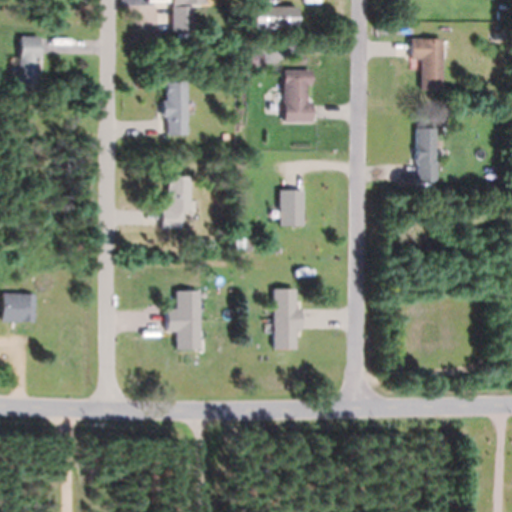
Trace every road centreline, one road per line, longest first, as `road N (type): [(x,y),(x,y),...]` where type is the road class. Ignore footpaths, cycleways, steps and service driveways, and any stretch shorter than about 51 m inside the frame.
road 1 (tertiary): [(0,408),(511,408)]
road 2 (residential): [(115,413),(113,0)]
road 3 (residential): [(360,410),(363,0)]
